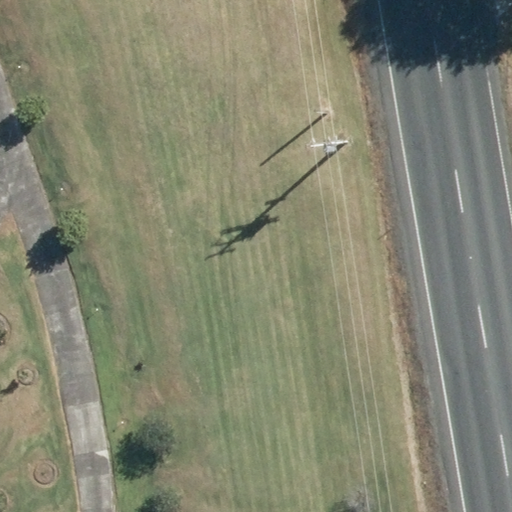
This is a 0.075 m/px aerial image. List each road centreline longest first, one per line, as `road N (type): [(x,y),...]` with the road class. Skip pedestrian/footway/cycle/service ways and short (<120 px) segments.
road 1 (secondary): [(510,511),(431,0)]
road 2 (track): [(93,511),(96,483),(0,131)]
